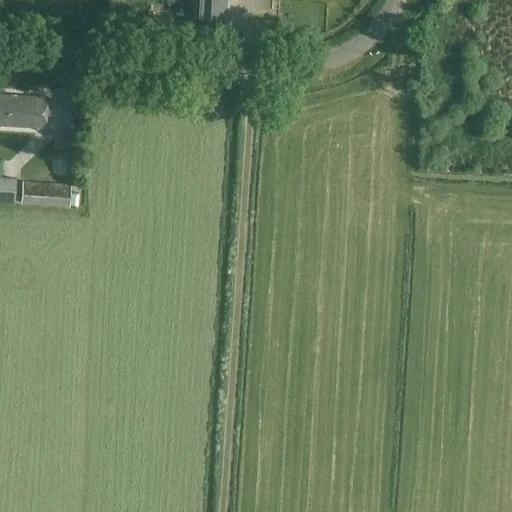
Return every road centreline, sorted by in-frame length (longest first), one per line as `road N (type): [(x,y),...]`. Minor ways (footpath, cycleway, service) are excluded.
road 1 (track): [(247,66),(223,511)]
road 2 (unclassified): [(397,0),(340,55),(301,66),(0,54)]
